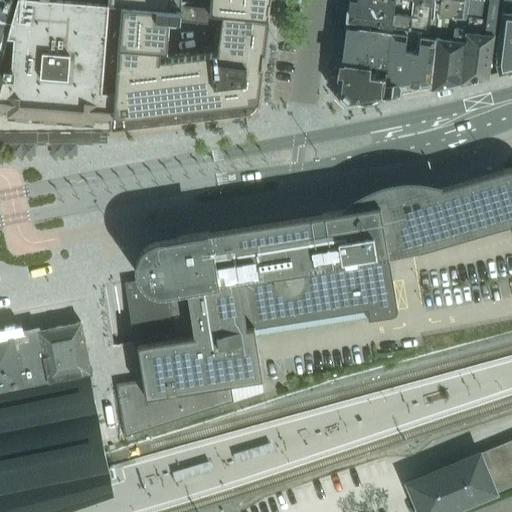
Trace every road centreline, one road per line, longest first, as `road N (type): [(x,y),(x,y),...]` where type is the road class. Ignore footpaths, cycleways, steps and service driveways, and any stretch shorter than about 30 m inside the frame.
road 1 (secondary): [(0,221),(214,180),(385,160),(511,124)]
road 2 (secondary): [(299,139),(0,196)]
road 3 (secondary): [(511,92),(299,139)]
road 4 (residential): [(299,139),(316,0)]
